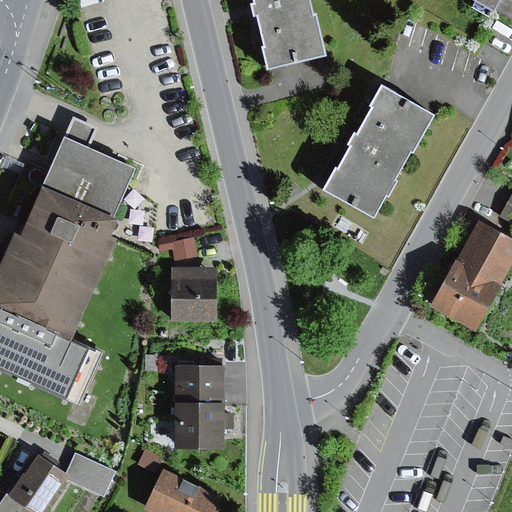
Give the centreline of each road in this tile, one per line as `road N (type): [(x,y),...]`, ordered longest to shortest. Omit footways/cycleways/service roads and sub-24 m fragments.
road 1 (residential): [(280,405),(252,235),(195,0)]
road 2 (residential): [(385,308),(511,77)]
road 3 (residential): [(280,405),(335,389),(362,357),(385,308)]
road 4 (residential): [(511,376),(385,308)]
